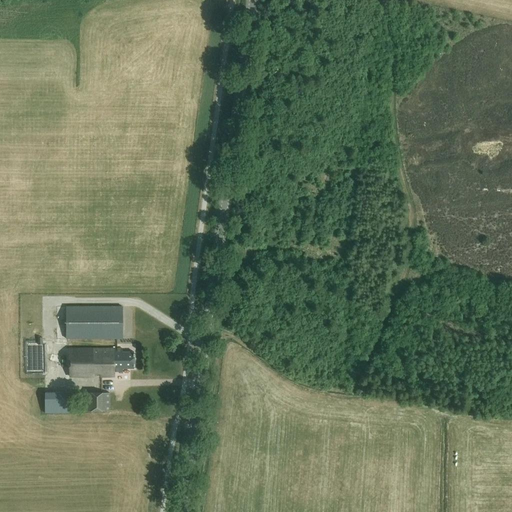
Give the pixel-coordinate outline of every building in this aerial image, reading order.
[(50,281),(60,280),(59,269),(49,269),(50,281)] [(122,306),(66,306),(66,338),(122,338),(122,306)] [(69,376),(94,376),(94,374),(100,374),(100,376),(114,375),(114,372),(122,372),(122,368),(134,368),(134,352),(122,352),(122,348),(69,349),(69,376)] [(45,392),(45,413),(72,413),(72,392),(45,392)] [(110,411),(110,394),(83,392),(81,411),(110,411)]
